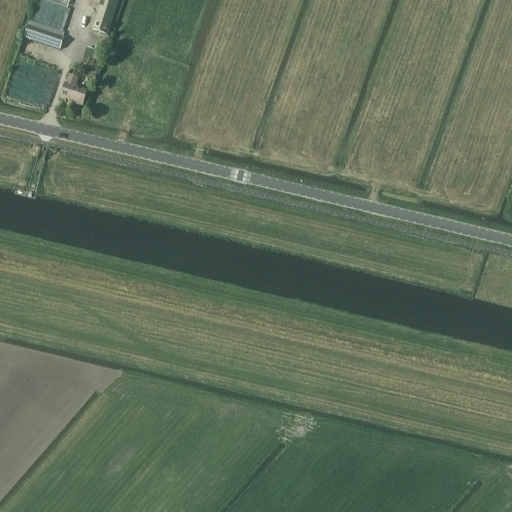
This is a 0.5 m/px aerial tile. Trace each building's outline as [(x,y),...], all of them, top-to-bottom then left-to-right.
[(68,10),(40,0),(33,24),(60,33),(68,10)] [(42,0),(68,9),(71,0),(42,0)] [(102,0),(93,31),(108,36),(112,23),(114,24),(115,19),(113,19),(119,0),(102,0)] [(25,39),(31,41),(59,50),(63,39),(35,30),(29,28),(25,39)] [(91,65),(90,68),(87,67),(84,68),(82,77),(94,81),(99,65),(100,65),(108,40),(104,39),(102,44),(97,42),(95,48),(95,47),(89,65),(91,65)] [(69,76),(66,85),(61,100),(82,107),(87,92),(75,88),(78,79),(69,76)]
